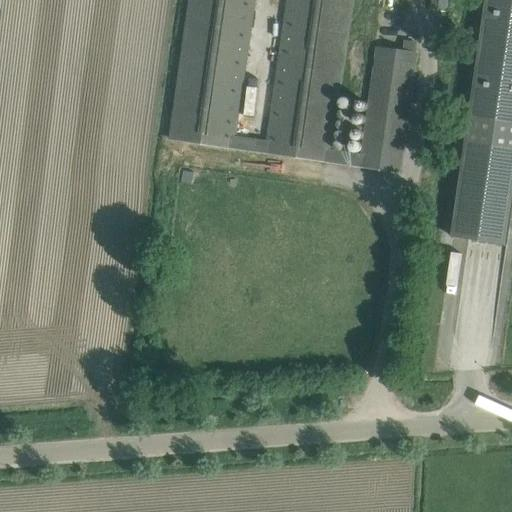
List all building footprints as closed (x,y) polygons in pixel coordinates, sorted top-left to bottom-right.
[(234,148),(264,152),(266,140),(236,136),(255,0),(190,0),(171,140),(234,149),(234,148)] [(285,0),(266,140),(264,152),(266,152),(266,153),(329,162),(329,161),(360,166),(362,154),(333,150),(353,0),(285,0)] [(431,0),(430,11),(449,13),(450,0),(431,0)] [(511,0),(485,0),(451,237),(507,245),(511,212),(511,0)] [(416,43),(405,41),(403,50),(377,46),(362,154),(360,166),(361,166),(361,167),(401,172),(418,52),(415,52),(416,43)] [(450,311),(460,312),(464,286),(454,284),(450,311)]
